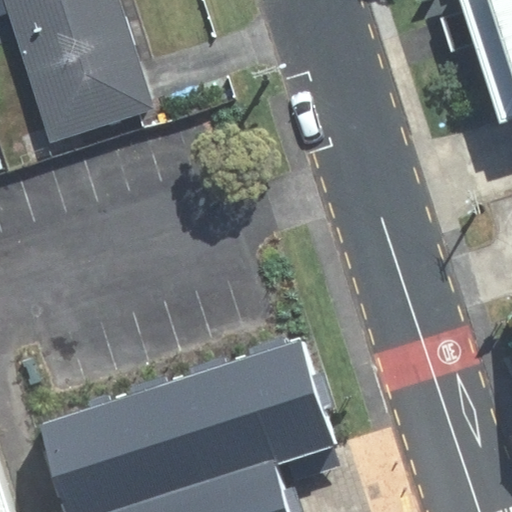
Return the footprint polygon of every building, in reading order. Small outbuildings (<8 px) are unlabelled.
[(132,0),(18,0),(62,139),(166,105),(132,0)] [(511,0),(441,0),(482,128),(511,118),(511,0)] [(20,104),(0,110),(0,120),(5,135),(27,128),(20,104)] [(511,309),(502,312),(511,346),(511,309)] [(295,511),(280,467),(348,446),(314,336),(39,428),(57,481),(68,511),(295,511)] [(0,511),(17,511),(0,458),(0,511)]
